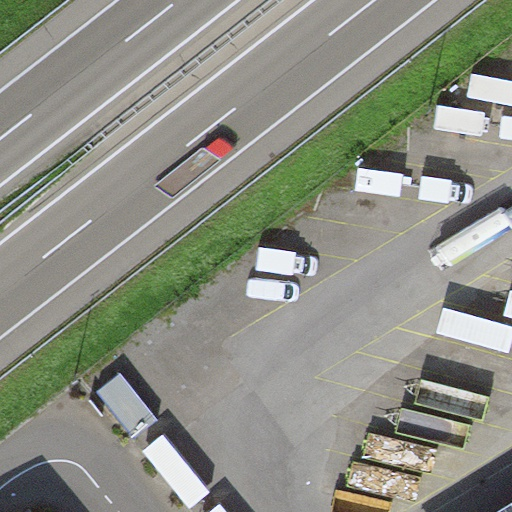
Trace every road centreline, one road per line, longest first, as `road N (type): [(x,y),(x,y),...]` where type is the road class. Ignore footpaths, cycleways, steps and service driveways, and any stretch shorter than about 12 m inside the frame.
road 1 (motorway): [(0,293),(377,0)]
road 2 (motorway): [(181,0),(0,141)]
